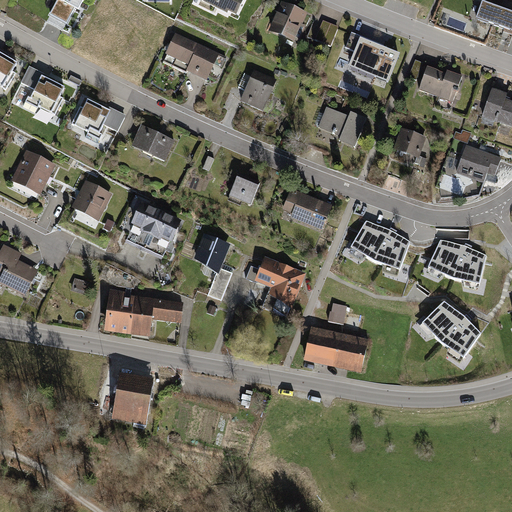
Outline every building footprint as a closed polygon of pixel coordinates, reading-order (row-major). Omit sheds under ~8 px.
[(81,0),(55,0),(44,21),(70,35),(84,10),(78,7),(81,0)] [(205,0),(236,16),(244,0),(205,0)] [(295,41),(307,12),(280,1),(268,30),(295,41)] [(511,11),(482,1),(476,18),(511,31),(511,11)] [(331,45),(338,26),(323,20),(315,39),(331,45)] [(369,30),(349,30),(349,54),(363,55),(363,62),(379,63),(380,42),(369,42),(369,30)] [(220,53),(177,32),(167,53),(191,65),(188,72),(207,81),(220,53)] [(20,62),(0,50),(0,86),(4,89),(20,62)] [(13,103),(49,122),(68,87),(32,68),(13,103)] [(427,68),(419,90),(453,102),(462,75),(447,70),(445,75),(427,68)] [(277,80),(255,70),(240,102),(263,112),(277,80)] [(511,127),(511,102),(505,100),(506,96),(492,91),(483,117),(511,127)] [(108,149),(125,114),(82,93),(65,129),(108,149)] [(348,117),(328,108),(319,128),(338,137),(337,140),(354,148),(367,118),(351,111),(348,117)] [(164,160),(173,139),(140,124),(131,145),(164,160)] [(417,157),(425,137),(404,128),(395,148),(417,157)] [(494,179),(502,158),(468,146),(457,176),(484,186),(488,177),(494,179)] [(40,193),(55,165),(24,149),(9,176),(40,193)] [(257,186),(233,176),(225,194),(250,204),(257,186)] [(100,223),(113,197),(86,183),(72,209),(100,223)] [(331,206),(292,191),(282,215),(321,231),(331,206)] [(159,213),(141,205),(131,227),(149,235),(159,213)] [(180,222),(159,213),(149,235),(170,245),(180,222)] [(392,234),(368,226),(354,253),(377,269),(401,276),(414,248),(392,234)] [(218,273),(230,247),(205,236),(193,262),(218,273)] [(0,284),(24,297),(38,269),(18,259),(21,253),(5,245),(0,254),(0,272),(1,273),(0,275),(0,284)] [(468,251),(443,246),(431,273),(456,287),(480,292),(491,263),(468,251)] [(288,318),(306,275),(264,258),(254,284),(271,291),(268,299),(278,302),(274,312),(288,318)] [(222,305),(233,277),(221,272),(210,300),(222,305)] [(93,284),(76,278),(72,290),(90,296),(93,284)] [(136,297),(110,293),(104,333),(130,337),(136,297)] [(184,304),(136,297),(130,337),(150,339),(152,323),(181,327),(184,304)] [(217,308),(210,305),(208,313),(215,315),(217,308)] [(331,306),(330,316),(345,317),(346,307),(331,306)] [(465,319),(443,306),(423,328),(442,350),(463,362),(483,338),(465,319)] [(368,342),(310,331),(304,364),(362,375),(368,342)] [(147,425),(154,380),(120,374),(113,420),(147,425)]
